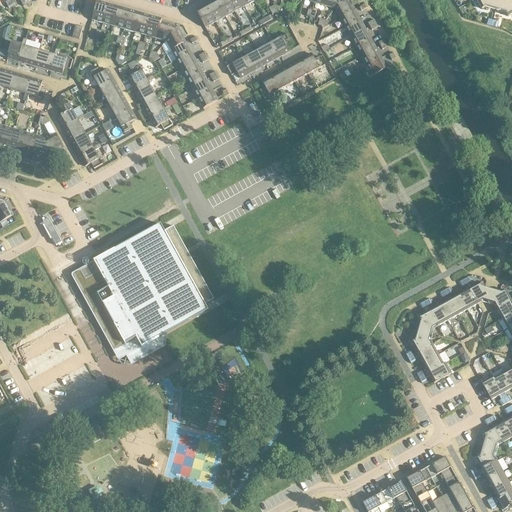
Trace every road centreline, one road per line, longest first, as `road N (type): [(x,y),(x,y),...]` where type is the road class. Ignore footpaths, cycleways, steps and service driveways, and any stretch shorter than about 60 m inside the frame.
road 1 (residential): [(281,511),(331,486),(346,490),(483,417)]
road 2 (unclassified): [(33,230),(57,268),(180,199),(165,174)]
road 3 (residential): [(150,150),(238,100),(189,10)]
road 4 (residential): [(1,511),(27,406),(0,348)]
